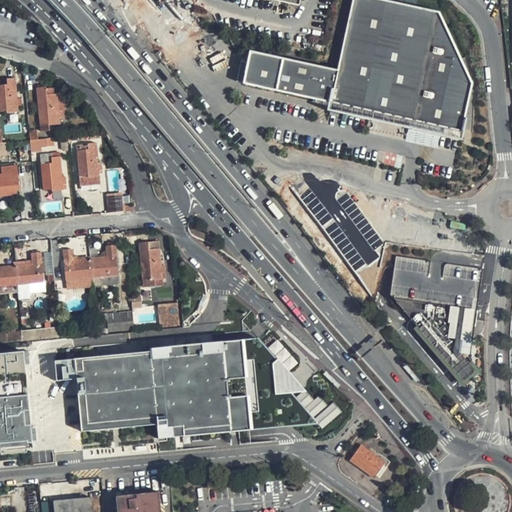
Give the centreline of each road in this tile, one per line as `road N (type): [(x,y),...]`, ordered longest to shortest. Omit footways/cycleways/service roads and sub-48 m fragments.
road 1 (primary): [(359,341),(61,0)]
road 2 (primary): [(359,341),(289,235),(91,0)]
road 3 (primary): [(156,142),(364,385),(381,423),(377,464)]
road 4 (unclassified): [(0,479),(294,451),(331,474)]
road 5 (residential): [(0,51),(81,84),(155,209)]
road 6 (unclassified): [(496,429),(496,313),(508,232)]
road 7 (unclassified): [(508,184),(492,0)]
road 8 (primary): [(52,21),(156,142)]
road 9 (residential): [(155,209),(0,229)]
road 10 (primary): [(422,454),(388,377),(359,341)]
